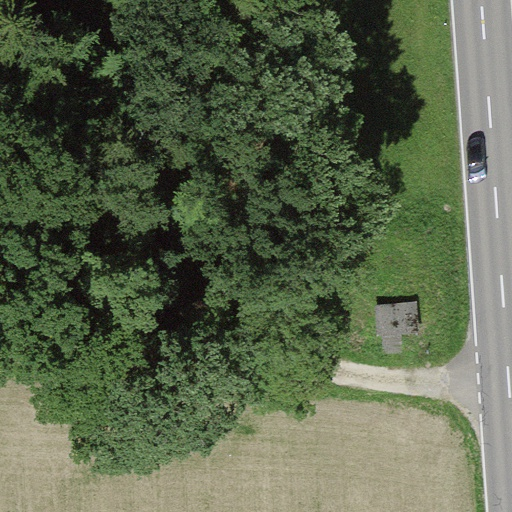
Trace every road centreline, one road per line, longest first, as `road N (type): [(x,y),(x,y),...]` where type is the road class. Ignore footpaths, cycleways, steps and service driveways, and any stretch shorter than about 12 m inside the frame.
road 1 (primary): [(481,0),(511,426)]
road 2 (track): [(510,396),(161,346)]
